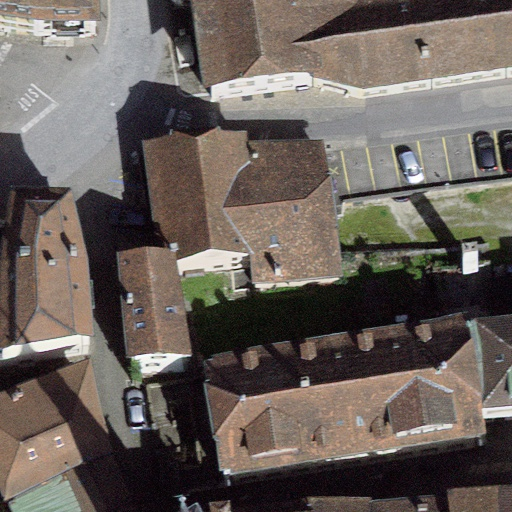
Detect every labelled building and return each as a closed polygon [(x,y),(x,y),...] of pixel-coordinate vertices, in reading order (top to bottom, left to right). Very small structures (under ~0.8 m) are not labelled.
[(93,0),(0,0),(0,32),(38,35),(95,34),(93,0)] [(171,0),(176,5),(197,4),(211,99),(313,85),(360,98),(511,76),(511,0),(422,0),(363,8),(362,0),(171,0)] [(511,133),(320,159),(327,208),(511,179),(511,133)] [(255,288),(338,281),(327,208),(320,159),(319,153),(150,162),(166,273),(166,276),(171,275),(252,267),(255,288)] [(0,367),(87,353),(81,274),(67,212),(15,212),(11,247),(5,250),(0,248),(0,367)] [(511,282),(491,284),(489,264),(434,270),(441,317),(475,314),(476,323),(511,320),(511,282)] [(140,374),(187,372),(171,275),(166,276),(166,273),(130,276),(130,269),(122,269),(132,384),(141,384),(140,374)] [(479,447),(476,424),(464,349),(463,338),(206,377),(223,487),(479,447)] [(476,424),(511,421),(511,344),(464,349),(476,424)] [(0,479),(8,497),(13,509),(107,469),(93,427),(84,382),(0,414),(0,479)] [(124,511),(107,469),(13,509),(13,511),(124,511)]
